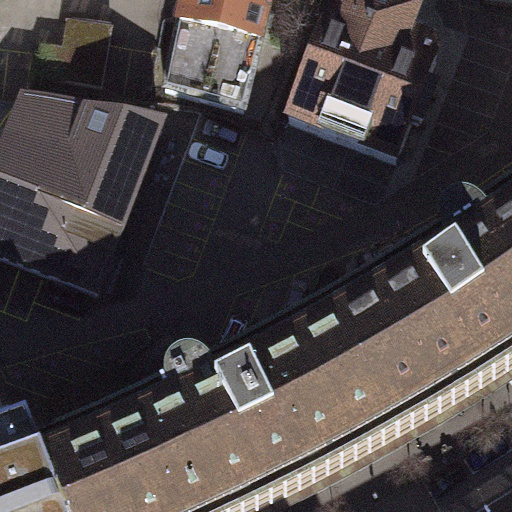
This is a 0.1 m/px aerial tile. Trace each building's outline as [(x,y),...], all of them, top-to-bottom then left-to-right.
[(189,0),(183,27),(260,45),(270,0),(189,0)] [(417,17),(411,14),(365,0),(336,0),(289,123),(394,163),(409,124),(421,128),(437,93),(421,88),(438,56),(427,44),(407,38),(417,17)] [(413,0),(365,0),(411,14),(413,0)] [(102,88),(112,28),(68,21),(63,49),(43,46),(38,78),(102,88)] [(245,108),(260,45),(183,27),(168,90),(245,108)] [(23,105),(0,161),(0,260),(92,296),(162,126),(26,102),(24,101),(23,105)] [(327,321),(394,448),(511,376),(511,203),(481,226),(461,220),(449,222),(442,233),(443,249),(327,321)] [(274,511),(394,448),(327,321),(208,385),(191,375),(179,379),(164,388),(165,404),(148,410),(63,443),(33,455),(54,511),(274,511)] [(45,400),(63,443),(148,410),(142,389),(118,368),(45,400)] [(54,511),(33,455),(16,408),(0,414),(0,511),(54,511)]
